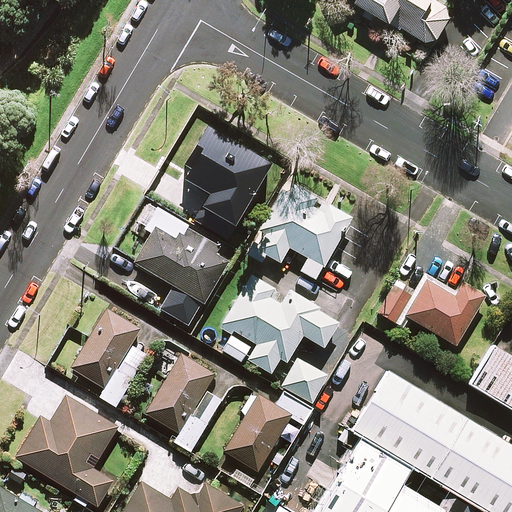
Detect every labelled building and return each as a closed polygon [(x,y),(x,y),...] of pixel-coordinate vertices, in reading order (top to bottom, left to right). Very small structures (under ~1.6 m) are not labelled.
[(358,0),(425,40),(436,38),(449,16),(447,5),(438,0),(358,0)] [(257,156),(237,190),(264,206),(284,172),(257,156)] [(318,197),(295,184),(291,191),(285,188),(247,252),(278,269),(292,246),(311,257),(303,270),(318,279),(353,218),(325,202),(322,207),(315,203),(318,197)] [(177,188),(136,257),(179,283),(186,270),(194,275),(232,211),(211,198),(207,206),(177,188)] [(253,273),(221,327),(232,334),(235,328),(258,342),(249,357),(272,371),(281,356),(287,360),(304,333),(324,345),(340,320),(290,289),(282,303),(275,298),(280,290),(253,273)] [(455,293),(423,274),(411,293),(394,282),(375,313),(400,328),(406,318),(453,346),(483,298),(460,284),(455,293)] [(113,308),(76,368),(110,389),(122,369),(147,329),(113,308)] [(391,337),(366,323),(361,332),(386,347),(391,337)] [(251,346),(233,335),(224,350),(243,360),(251,346)] [(511,352),(498,344),(474,386),(511,408),(511,352)] [(124,370),(139,379),(154,355),(139,346),(124,370)] [(187,354),(150,413),(185,434),(197,414),(221,374),(187,354)] [(298,357),(281,385),(313,404),(329,375),(298,357)] [(124,370),(122,369),(110,389),(105,397),(122,407),(139,379),(124,370)] [(356,434),(364,439),(417,470),(486,511),(511,511),(511,444),(393,373),(356,434)] [(198,415),(214,424),(228,400),(213,391),(198,415)] [(317,409),(289,392),(280,405),(298,416),(308,422),(317,409)] [(46,415),(21,456),(104,506),(120,480),(100,468),(122,430),(125,426),(72,395),(55,421),(46,415)] [(264,395),(229,451),(263,472),(298,416),(280,405),(264,395)] [(198,415),(197,414),(185,434),(180,442),(197,452),(214,424),(198,415)] [(364,439),(319,511),(451,511),(407,486),(417,470),(364,439)] [(147,481),(127,511),(246,511),(250,506),(216,486),(210,481),(204,490),(201,497),(184,487),(177,499),(147,481)] [(0,492),(0,511),(48,511),(4,486),(0,492)]
